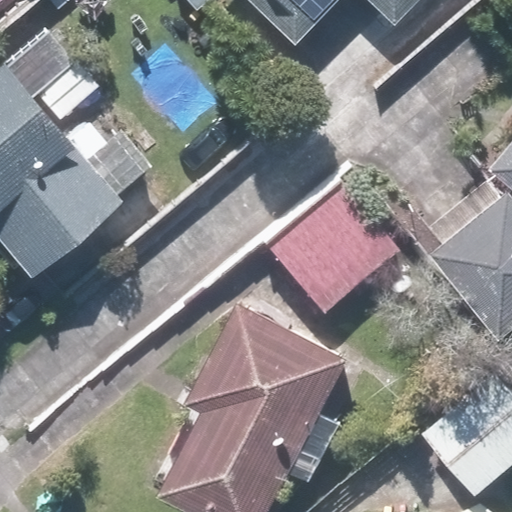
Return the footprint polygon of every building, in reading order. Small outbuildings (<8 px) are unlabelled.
[(262,0),(299,35),(332,0),(381,0),(397,14),(411,0),(262,0)] [(477,21),(430,63),(464,102),(511,60),(477,21)] [(12,46),(0,56),(0,221),(37,265),(127,190),(91,148),(111,132),(93,110),(78,124),(12,46)] [(511,147),(502,159),(511,167),(511,147)] [(454,236),(441,247),(509,331),(511,329),(511,188),(511,189),(497,172),(440,218),(454,236)] [(348,176),(272,238),(326,303),(402,241),(348,176)] [(250,294),(197,393),(215,402),(172,482),(229,511),(273,511),(359,351),(250,294)] [(511,356),(432,425),(486,487),(511,464),(511,356)]
